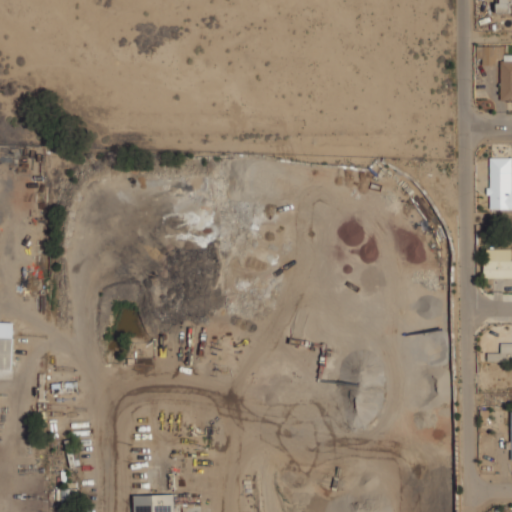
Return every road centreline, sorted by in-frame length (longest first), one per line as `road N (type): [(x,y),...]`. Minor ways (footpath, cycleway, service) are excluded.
road 1 (residential): [(463,126),(466,511)]
road 2 (residential): [(462,0),(463,126)]
